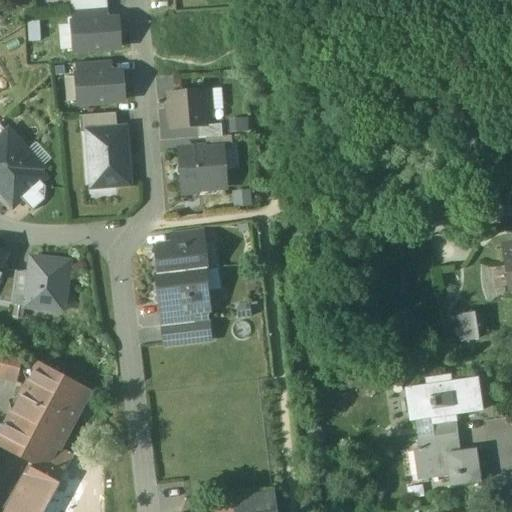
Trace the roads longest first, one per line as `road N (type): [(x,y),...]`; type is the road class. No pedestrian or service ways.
road 1 (track): [(262,215),(294,511)]
road 2 (residential): [(124,248),(120,276),(148,511)]
road 3 (residential): [(137,0),(151,198),(144,228),(124,248)]
road 4 (track): [(310,206),(322,221),(358,234),(511,213)]
road 5 (track): [(277,42),(310,206)]
road 6 (residential): [(0,224),(124,248)]
